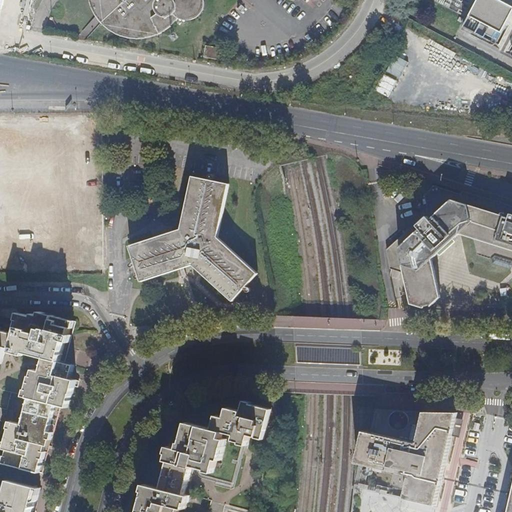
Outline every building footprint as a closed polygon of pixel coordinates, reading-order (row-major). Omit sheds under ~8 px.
[(169,26),(177,19),(181,20),(185,21),(187,21),(190,21),(195,19),(200,15),(203,11),(204,5),(203,0),(88,0),(91,9),(94,16),(99,22),(105,28),(113,33),(121,37),(128,39),(134,39),(141,39),(147,38),(155,36),(162,32),(169,26)] [(426,0),(459,17),(465,20),(475,0),(426,0)] [(511,15),(511,8),(496,0),(478,0),(462,29),(495,47),(511,15)] [(221,48),(207,46),(205,57),(219,59),(221,48)] [(99,116),(79,116),(81,242),(101,242),(99,116)] [(219,237),(230,185),(193,177),(184,217),(181,230),(131,246),(142,281),(194,266),(202,273),(232,301),(257,274),(219,237)] [(511,206),(463,191),(460,194),(435,186),(425,195),(428,212),(427,213),(428,217),(418,226),(415,224),(386,250),(391,270),(405,273),(411,305),(424,309),(425,307),(429,307),(431,308),(440,299),(440,297),(453,284),(469,289),(472,306),(499,308),(506,308),(508,302),(511,302),(511,206)] [(46,191),(46,201),(55,201),(56,192),(46,191)] [(427,213),(415,224),(418,226),(428,217),(427,213)] [(40,311),(39,314),(33,312),(32,316),(23,313),(22,320),(18,319),(16,326),(19,327),(17,334),(12,349),(43,357),(45,350),(49,352),(51,345),(64,348),(66,349),(71,327),(68,326),(70,320),(54,316),(54,314),(40,311)] [(7,347),(12,349),(17,334),(4,330),(0,343),(0,357),(3,358),(7,347)] [(61,361),(64,348),(51,345),(49,352),(45,350),(43,357),(47,358),(43,372),(57,375),(59,371),(56,370),(59,361),(61,361)] [(70,408),(71,404),(73,395),(74,395),(76,387),(72,386),(74,380),(70,379),(67,378),(69,370),(72,371),(74,365),(61,361),(59,361),(56,370),(59,371),(57,375),(43,372),(36,370),(32,384),(31,384),(29,391),(33,392),(31,399),(24,426),(16,424),(14,430),(13,438),(9,437),(5,450),(9,451),(5,464),(44,475),(51,450),(56,431),(62,407),(68,408),(70,408)] [(261,407),(255,406),(253,411),(246,410),(245,414),(233,411),(231,419),(222,417),(217,432),(192,426),(186,446),(190,447),(188,453),(179,451),(177,458),(173,457),(170,465),(173,466),(168,486),(166,491),(156,488),(154,495),(149,494),(144,511),(187,511),(189,508),(185,507),(186,502),(188,494),(191,481),(193,474),(196,474),(197,471),(198,471),(210,475),(211,471),(219,473),(218,477),(223,478),(225,467),(220,466),(221,462),(225,463),(228,450),(223,448),(227,435),(239,437),(237,443),(245,445),(251,447),(254,439),(260,441),(261,439),(268,441),(276,411),(261,407)] [(366,465),(360,488),(378,492),(379,488),(368,485),(371,467),(412,476),(406,499),(438,507),(458,413),(426,413),(419,443),(373,434),(366,465)] [(439,511),(436,511),(352,492),(350,511),(510,511),(511,504),(511,421),(491,416),(461,414),(439,511)] [(359,464),(366,465),(373,434),(366,432),(359,464)] [(6,495),(3,497),(0,498),(0,511),(31,511),(37,489),(10,481),(6,495)]
